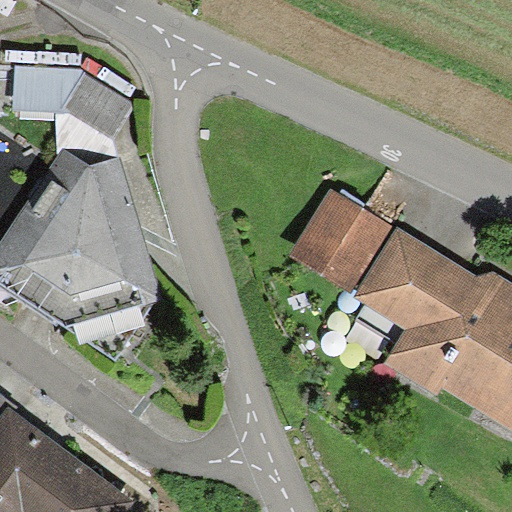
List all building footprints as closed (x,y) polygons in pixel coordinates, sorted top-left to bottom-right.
[(0,56),(0,115),(64,114),(114,146),(140,106),(132,101),(139,90),(89,58),(0,56)] [(61,153),(44,178),(16,160),(24,149),(0,132),(0,297),(117,374),(163,305),(119,167),(93,175),(61,153)] [(398,235),(335,194),(292,261),(356,301),(398,235)] [(475,280),(398,235),(356,301),(408,334),(385,370),(436,402),(440,396),(511,441),(511,284),(495,274),(475,280)] [(130,511),(135,506),(8,411),(0,421),(0,511),(130,511)]
